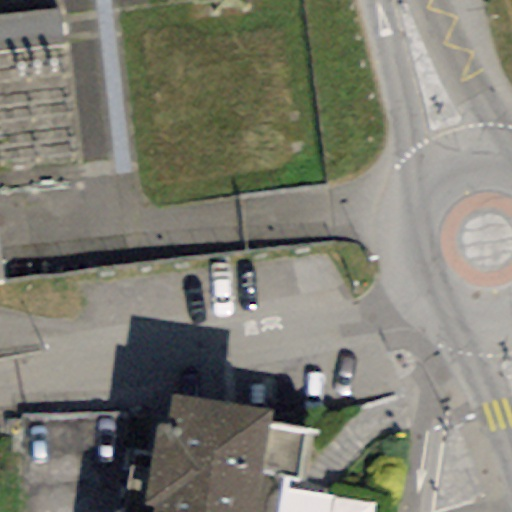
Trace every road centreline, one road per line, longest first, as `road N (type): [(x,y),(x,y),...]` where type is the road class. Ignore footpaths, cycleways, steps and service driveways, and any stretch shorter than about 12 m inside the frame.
road 1 (residential): [(0,387),(351,325),(425,289)]
road 2 (residential): [(443,303),(417,511)]
road 3 (secondary): [(394,0),(422,186)]
road 4 (secondary): [(503,160),(410,0)]
road 5 (secondary): [(443,303),(511,452)]
